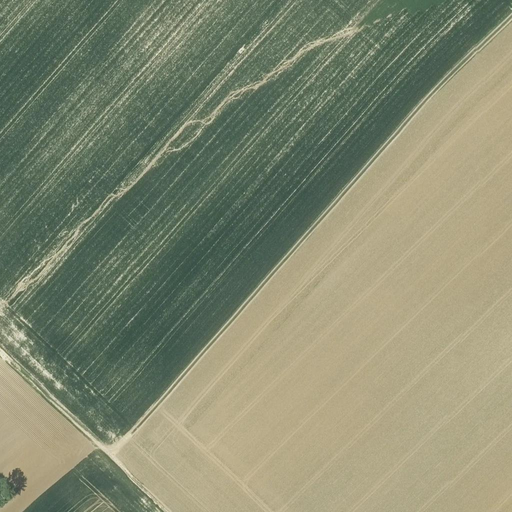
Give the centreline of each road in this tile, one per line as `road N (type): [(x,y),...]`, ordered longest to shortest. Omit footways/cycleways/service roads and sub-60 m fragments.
road 1 (track): [(107,453),(441,80),(511,12)]
road 2 (track): [(167,511),(0,354)]
